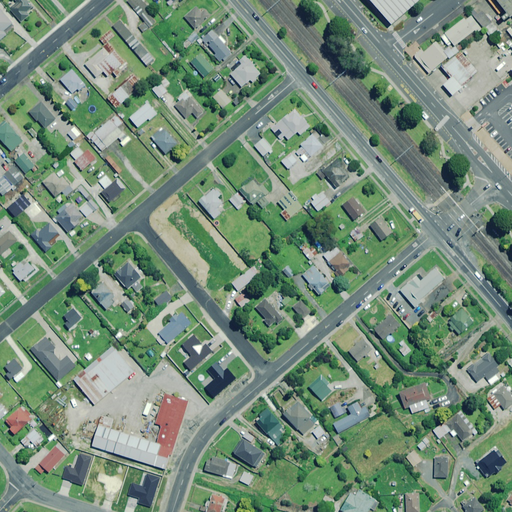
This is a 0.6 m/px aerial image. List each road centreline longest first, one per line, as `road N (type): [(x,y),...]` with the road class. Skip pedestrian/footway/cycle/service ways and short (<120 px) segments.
road 1 (residential): [(435,230),(268,378)]
road 2 (residential): [(134,217),(301,74)]
road 3 (residential): [(134,217),(268,378)]
road 4 (trunk): [(435,230),(301,74)]
road 5 (residential): [(0,334),(134,217)]
road 6 (unclassified): [(387,51),(499,180)]
road 7 (residential): [(268,378),(204,436),(172,511)]
road 8 (residential): [(102,0),(0,88)]
